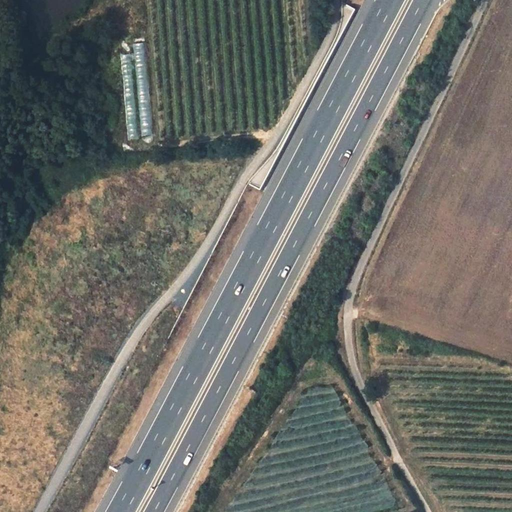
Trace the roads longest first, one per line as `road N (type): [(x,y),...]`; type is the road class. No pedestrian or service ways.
road 1 (motorway): [(155,511),(426,0)]
road 2 (motorway): [(391,0),(121,511)]
